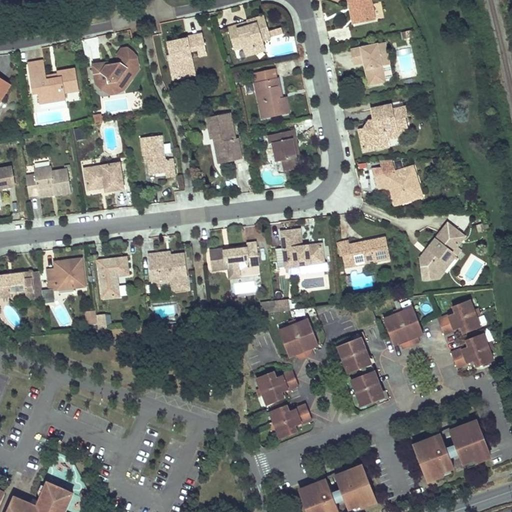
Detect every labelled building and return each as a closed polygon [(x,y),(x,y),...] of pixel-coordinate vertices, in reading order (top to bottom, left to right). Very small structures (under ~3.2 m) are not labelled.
[(372,0),(348,0),(350,7),(355,6),(358,25),(377,21),(372,0)] [(358,25),(355,6),(350,7),(354,26),(358,25)] [(236,26),(228,29),(234,51),(243,48),(244,53),(264,47),(263,42),(270,40),(270,38),(268,33),(263,17),(247,22),(247,23),(248,27),(237,30),(236,26)] [(175,82),(190,79),(186,61),(193,59),(200,58),(199,52),(207,50),(204,35),(188,38),(188,39),(170,43),(172,55),(174,63),(171,64),(175,82)] [(369,68),(366,69),(369,85),(387,81),(392,80),(394,78),(386,43),(352,50),(355,65),(365,63),(364,63),(368,62),(369,68)] [(264,47),(244,53),(245,57),(265,51),(264,47)] [(93,66),(96,84),(102,83),(109,89),(110,94),(117,93),(121,89),(123,90),(139,68),(138,58),(134,58),(131,56),(133,53),(128,49),(122,50),(118,55),(124,60),(118,68),(116,70),(113,68),(112,64),(111,63),(93,66)] [(196,78),(193,59),(186,61),(190,79),(196,78)] [(57,74),(58,77),(58,81),(48,82),(47,79),(44,63),(29,66),(34,96),(38,95),(40,106),(67,101),(66,96),(80,94),(76,71),(57,74)] [(0,103),(12,85),(0,77),(0,103)] [(264,121),(291,116),(288,99),(284,100),(281,101),(280,98),(281,97),(279,89),(282,88),(280,80),(256,85),(264,121)] [(102,83),(96,84),(97,91),(104,96),(110,94),(109,89),(102,83)] [(392,106),(371,110),(373,120),(379,119),(380,126),(368,128),(360,130),(364,152),(390,147),(387,132),(408,128),(406,118),(409,117),(407,107),(404,107),(392,110),(392,106)] [(231,115),(208,120),(213,141),(217,141),(218,143),(215,144),(220,166),(234,163),(233,161),(243,159),(239,140),(236,141),(231,115)] [(380,126),(379,119),(373,120),(366,122),(368,128),(380,126)] [(283,161),(285,172),(301,169),(299,157),(295,158),(292,139),(295,138),(294,132),(269,137),(270,143),(272,143),(276,163),(283,161)] [(163,136),(141,139),(144,157),(148,156),(149,163),(150,176),(167,173),(168,178),(176,177),(174,160),(167,161),(163,136)] [(445,166),(444,158),(434,160),(436,167),(445,166)] [(120,163),(85,169),(89,191),(106,188),(107,193),(125,190),(120,163)] [(11,167),(0,169),(0,189),(14,187),(11,167)] [(411,167),(376,179),(379,190),(384,188),(388,187),(390,193),(394,206),(409,201),(408,197),(419,193),(411,167)] [(72,194),(68,171),(53,174),(52,169),(35,173),(35,175),(26,177),(30,197),(39,195),(38,192),(55,189),(55,192),(56,197),(72,194)] [(408,197),(409,201),(421,198),(419,193),(408,197)] [(464,236),(445,223),(427,249),(429,251),(424,257),(420,257),(422,277),(435,276),(456,247),(464,236)] [(485,225),(475,228),(478,236),(488,233),(485,225)] [(300,229),(281,231),(285,267),(324,263),(321,243),(305,245),(306,250),(299,251),(298,246),(302,246),(300,229)] [(365,244),(365,241),(347,244),(347,240),(338,242),(341,259),(350,257),(352,266),(388,259),(384,237),(368,240),(368,244),(365,244)] [(257,242),(246,243),(247,247),(229,249),(229,252),(224,253),(223,250),(223,248),(210,250),(212,270),(228,268),(228,274),(237,273),(236,262),(248,261),(248,267),(259,266),(257,242)] [(435,276),(422,277),(422,281),(438,279),(447,266),(455,256),(459,250),(456,247),(435,276)] [(427,249),(420,257),(424,257),(429,251),(427,249)] [(186,276),(183,254),(170,256),(157,257),(156,253),(148,254),(151,283),(171,281),(172,290),(187,289),(186,276)] [(127,257),(98,260),(102,298),(120,296),(118,280),(116,280),(115,276),(118,276),(125,275),(130,274),(127,257)] [(350,257),(341,259),(342,268),(352,266),(350,257)] [(81,259),(61,261),(62,268),(55,269),(47,270),(50,291),(60,290),(72,288),(85,287),(81,259)] [(62,268),(61,261),(54,262),(55,269),(62,268)] [(40,271),(0,276),(0,296),(0,298),(11,297),(11,294),(33,291),(34,299),(43,298),(40,271)] [(290,300),(275,302),(276,311),(291,310),(290,300)] [(461,329),(463,334),(481,328),(476,318),(480,316),(477,310),(474,311),(470,300),(452,307),(454,313),(438,319),(438,321),(442,331),(444,335),(461,329)] [(275,302),(261,303),(262,313),(276,311),(275,302)] [(401,312),(394,314),(395,317),(384,322),(390,338),(397,335),(401,345),(403,351),(419,345),(417,338),(413,329),(420,326),(414,310),(403,314),(401,312)] [(96,312),(86,313),(88,324),(98,322),(96,312)] [(290,328),(278,332),(286,349),(293,346),(297,355),(299,360),(301,360),(313,355),(314,355),(312,350),(308,340),(316,338),(309,320),(298,325),(296,321),(289,324),(290,328)] [(413,329),(417,338),(422,336),(424,336),(420,326),(413,329)] [(385,403),(359,334),(350,338),(351,341),(337,347),(348,374),(361,369),(364,375),(350,380),(361,408),(374,403),(376,406),(385,403)] [(466,341),(468,347),(451,353),(452,356),(456,365),(457,368),(474,362),(477,368),(494,361),(490,351),(493,349),(490,343),(487,344),(483,334),(466,341)] [(397,335),(390,338),(394,347),(397,346),(401,345),(397,335)] [(308,340),(312,350),(320,347),(316,338),(308,340)] [(293,346),(286,349),(289,358),(297,355),(293,346)] [(275,371),(256,379),(259,389),(256,390),(259,397),(262,396),(266,406),(285,399),(283,392),(299,386),(298,384),(294,373),(293,371),(277,377),(275,371)] [(288,405),(269,412),(272,422),(269,424),(272,431),(275,430),(279,440),(298,432),(296,426),(312,420),(312,418),(307,405),(306,405),(290,411),(288,405)] [(464,427),(452,432),(454,436),(451,437),(455,446),(445,450),(441,441),(439,443),(437,438),(426,442),(413,447),(417,458),(422,456),(431,481),(441,477),(440,475),(453,470),(449,460),(459,456),(463,466),(476,461),(477,463),(487,459),(477,435),(480,434),(476,422),(464,427)] [(331,494),(328,485),(325,486),(323,482),(313,486),(299,491),(303,502),(307,501),(311,511),(338,511),(335,504),(344,500),(347,510),(361,505),(362,508),(370,504),(361,480),(365,478),(361,467),(348,472),(337,476),(339,481),(336,482),(340,491),(331,494)] [(73,492),(46,480),(38,499),(37,499),(34,506),(29,501),(17,496),(15,495),(14,496),(12,497),(5,511),(66,511),(67,511),(65,511),(73,492)]
